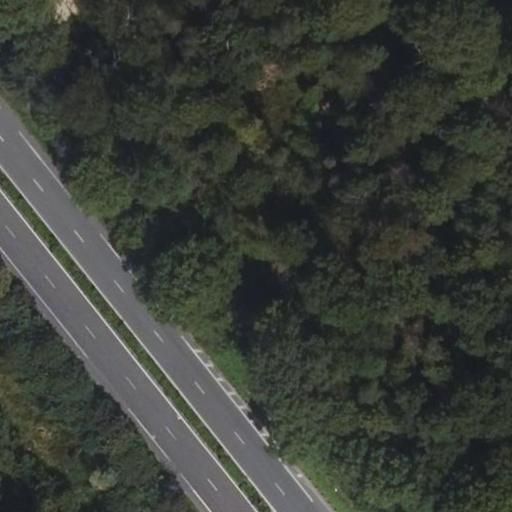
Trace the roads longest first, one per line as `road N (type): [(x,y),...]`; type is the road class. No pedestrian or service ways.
road 1 (primary): [(294,511),(0,139)]
road 2 (primary): [(0,219),(232,511)]
